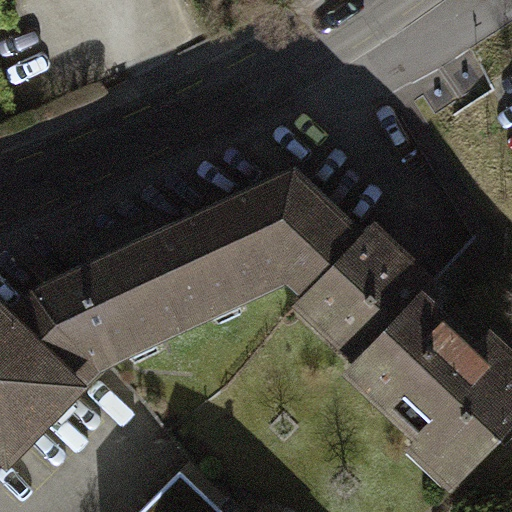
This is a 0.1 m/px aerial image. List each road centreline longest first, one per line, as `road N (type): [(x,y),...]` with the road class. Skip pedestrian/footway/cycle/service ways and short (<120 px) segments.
road 1 (tertiary): [(0,196),(284,65)]
road 2 (unknown): [(511,234),(476,235),(427,216),(370,160),(324,89)]
road 3 (residential): [(284,65),(404,62),(507,0)]
road 4 (tertiary): [(284,65),(385,0)]
